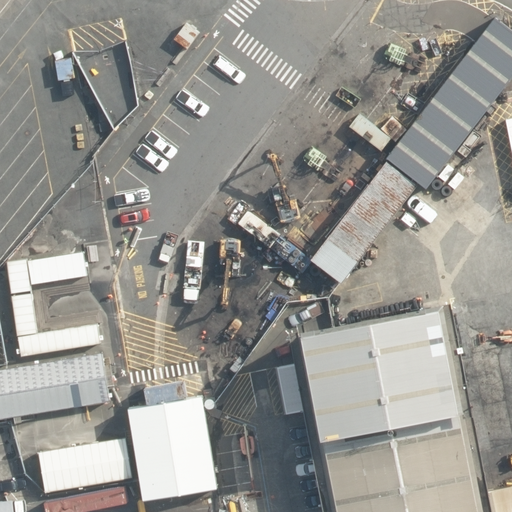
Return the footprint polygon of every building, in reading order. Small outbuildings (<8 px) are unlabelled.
[(511,29),(498,18),(389,158),(430,189),(511,83),(511,29)] [(421,186),(388,160),(312,258),(345,284),(421,186)] [(85,268),(81,240),(1,251),(15,348),(95,337),(92,315),(34,323),(27,276),(85,268)] [(452,302),(291,333),(295,358),(276,368),(285,415),(304,414),(324,511),(491,511),(487,492),(486,488),(452,302)] [(0,369),(0,418),(15,416),(112,402),(105,355),(0,369)] [(143,478),(146,498),(215,488),(201,399),(141,407),(132,410),(143,478)] [(40,453),(46,492),(132,478),(126,439),(40,453)]
